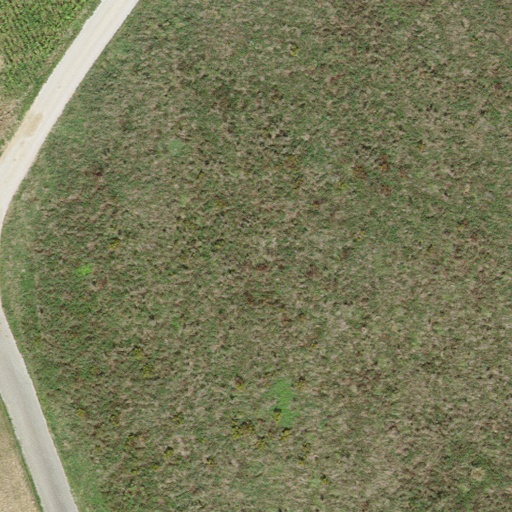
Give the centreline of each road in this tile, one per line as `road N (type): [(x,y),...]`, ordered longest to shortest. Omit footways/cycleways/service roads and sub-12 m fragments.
road 1 (track): [(0,185),(123,0)]
road 2 (track): [(53,511),(0,366)]
